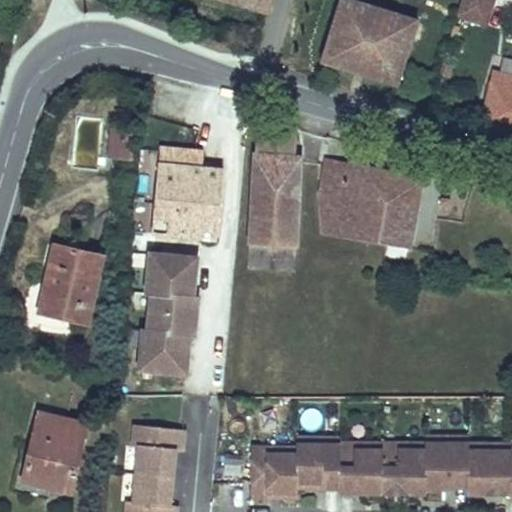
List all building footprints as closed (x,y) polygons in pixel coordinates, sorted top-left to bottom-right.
[(224,0),(268,12),(270,0),(224,0)] [(397,85),(419,19),(355,0),(340,0),(322,62),(397,85)] [(490,9),(492,0),(462,0),(462,1),(490,9)] [(486,22),(490,9),(462,1),(458,14),(486,22)] [(448,73),(450,66),(443,64),(441,71),(448,73)] [(511,121),(511,77),(496,73),(485,114),(511,121)] [(258,125),(256,154),(295,157),(296,132),(258,125)] [(134,141),(135,129),(113,126),(112,139),(134,141)] [(133,159),(134,141),(112,139),(111,157),(133,159)] [(202,168),(203,152),(160,148),(159,164),(202,168)] [(295,157),(256,154),(249,269),(295,272),(300,157),(295,157)] [(410,248),(422,180),(326,161),(321,192),(323,232),(410,248)] [(217,239),(223,170),(202,168),(159,164),(152,232),(217,239)] [(87,323),(103,256),(56,245),(40,311),(87,323)] [(195,328),(198,304),(192,303),(193,296),(197,257),(150,253),(147,292),(151,293),(148,329),(143,329),(139,370),(186,374),(190,335),(190,327),(195,328)] [(148,329),(151,293),(147,292),(143,329),(148,329)] [(72,491),(87,424),(39,413),(23,479),(72,491)] [(177,511),(178,506),(170,505),(176,450),(183,451),(185,431),(135,426),(133,446),(140,447),(134,502),(127,501),(126,511),(177,511)] [(470,441),(470,434),(443,435),(450,442),(470,443),(470,441)] [(511,449),(510,450),(492,449),(486,443),(470,443),(450,442),(443,435),(425,435),(425,440),(425,443),(409,443),(402,449),(362,449),(355,442),(339,442),(339,440),(340,437),(322,437),(315,444),(296,444),(296,446),(296,454),(278,454),(271,447),(254,447),(253,495),(269,496),(269,490),(297,490),(297,485),(298,480),(324,480),(324,485),(339,485),(339,490),(355,491),(355,485),(408,485),(408,491),(426,491),(426,486),(442,486),(442,480),(467,481),(467,486),(467,493),(484,493),(484,488),(491,488),(510,488),(510,493),(510,499),(511,498),(511,449)] [(315,444),(322,437),(340,437),(340,436),(296,435),(296,444),(315,444)] [(402,449),(409,443),(425,443),(425,440),(339,440),(339,442),(355,442),(362,449),(402,449)] [(511,441),(470,441),(470,443),(486,443),(492,449),(510,450),(511,449),(511,441)] [(296,454),(296,446),(253,445),(254,447),(271,447),(278,454),(296,454)]
